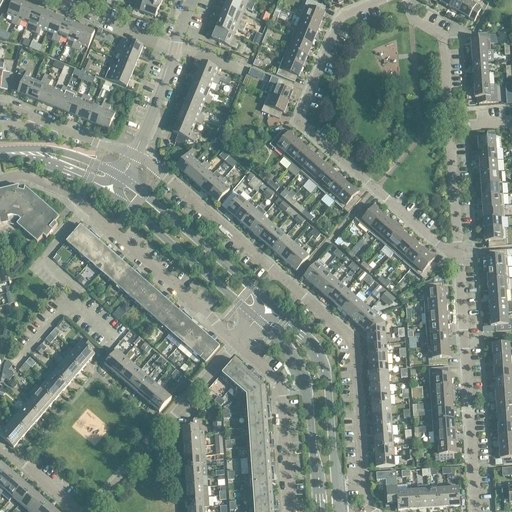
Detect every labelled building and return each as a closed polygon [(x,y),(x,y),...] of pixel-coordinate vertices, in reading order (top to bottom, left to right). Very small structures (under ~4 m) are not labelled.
[(24,4),(14,0),(13,0),(7,16),(14,19),(11,24),(15,26),(24,4)] [(138,0),(134,10),(155,19),(160,8),(144,1),(141,0),(138,0)] [(245,9),(252,12),(254,7),(236,0),(227,0),(224,8),(242,16),(245,9)] [(320,25),(323,19),(325,20),(327,15),(323,14),(325,8),(307,0),(305,6),(300,17),(320,25)] [(465,0),(452,0),(448,8),(458,13),(465,0)] [(474,22),(484,5),(474,0),(465,0),(458,13),(474,22)] [(15,26),(19,27),(21,22),(27,24),(34,8),(24,4),(15,26)] [(27,24),(34,27),(31,32),(35,34),(44,12),(34,8),(27,24)] [(247,24),(240,21),(242,16),(224,8),(220,18),(245,29),(247,24)] [(35,34),(39,35),(41,30),(47,33),(54,16),(44,12),(35,34)] [(47,33),(54,35),(51,40),(55,42),(64,20),(54,16),(47,33)] [(316,35),(318,29),(321,30),(323,26),(320,25),(300,17),(296,27),(316,35)] [(236,31),(243,34),(245,29),(220,18),(216,29),(234,37),(236,31)] [(55,42),(59,44),(61,38),(67,41),(74,25),(64,20),(55,42)] [(67,41),(74,43),(71,48),(75,50),(84,29),(74,25),(67,41)] [(312,46),(314,40),(317,41),(319,37),(316,35),(296,27),(292,38),(312,46)] [(88,49),(95,33),(84,29),(75,50),(79,52),(81,47),(88,49)] [(238,45),(231,42),(234,37),(216,29),(211,40),(236,50),(238,45)] [(490,52),(489,34),(478,35),(478,41),(471,41),(472,53),(487,52),(490,52)] [(25,38),(22,44),(28,47),(30,41),(25,38)] [(307,57),(310,58),(312,54),(309,53),(312,46),(292,38),(287,48),(307,57)] [(139,58),(143,47),(127,41),(124,47),(119,45),(117,49),(139,58)] [(303,68),(305,69),(307,64),(305,63),(307,57),(287,48),(283,59),(303,68)] [(116,53),(121,55),(118,61),(135,68),(139,58),(117,49),(116,53)] [(487,63),(487,52),(472,53),(472,64),(487,63)] [(283,59),(279,70),(276,76),(294,83),(297,78),(301,79),(303,75),(300,74),(303,68),(283,59)] [(92,62),(86,60),(82,70),(87,72),(92,62)] [(118,61),(116,68),(110,66),(109,70),(130,78),(135,68),(118,61)] [(219,82),(220,78),(215,76),(218,69),(202,63),(197,73),(219,82)] [(488,74),(487,63),(472,64),(473,76),(488,74)] [(130,78),(109,70),(105,80),(126,88),(130,78)] [(1,90),(7,91),(9,73),(3,72),(1,90)] [(34,81),(28,79),(30,74),(26,72),(24,77),(18,94),(28,98),(34,81)] [(209,90),(212,84),(217,86),(219,82),(197,73),(193,83),(209,90)] [(489,86),(488,74),(473,76),(474,87),(489,86)] [(18,75),(16,81),(12,91),(18,94),(24,77),(18,75)] [(46,80),(42,79),(40,84),(34,81),(28,98),(38,102),(46,80)] [(273,85),(272,85),(268,96),(288,104),(291,97),(293,99),(295,94),(291,92),(293,86),(275,79),(273,85)] [(54,90),(48,87),(51,82),(46,80),(38,102),(48,106),(54,90)] [(222,82),(221,87),(230,91),(232,85),(222,82)] [(212,98),(207,96),(209,90),(193,83),(189,93),(211,102),(212,98)] [(494,103),(493,86),(489,86),(474,87),(475,99),(478,98),(479,104),(494,103)] [(67,89),(62,87),(60,92),(54,90),(48,106),(58,110),(67,89)] [(67,89),(58,110),(68,114),(75,98),(76,94),(70,92),(71,90),(67,88),(67,89)] [(204,104),(209,106),(211,102),(189,93),(185,103),(201,110),(204,104)] [(87,97),(83,95),(80,100),(75,98),(68,114),(78,118),(87,97)] [(288,111),(285,110),(288,104),(268,96),(264,106),(264,107),(261,112),(279,120),(282,114),(286,116),(288,111)] [(95,106),(89,104),(91,99),(87,97),(78,118),(88,122),(95,106)] [(107,105),(103,103),(100,109),(95,106),(88,122),(98,126),(107,105)] [(204,118),(199,116),(201,110),(185,103),(181,113),(202,122),(204,118)] [(115,115),(112,113),(109,112),(111,107),(107,105),(98,126),(109,131),(115,115)] [(196,124),(201,126),(202,122),(181,113),(177,123),(193,130),(196,124)] [(177,123),(173,134),(178,136),(175,142),(183,145),(187,145),(189,140),(194,142),(196,138),(191,136),(193,130),(177,123)] [(277,147),(285,154),(285,155),(297,141),(292,137),(294,135),(290,132),(287,135),(282,131),(269,146),(275,150),(277,147)] [(496,149),(495,133),(487,133),(487,139),(478,139),(478,151),(496,149)] [(302,142),(299,139),(297,141),(285,155),(285,154),(282,158),(291,165),(306,149),(305,149),(300,144),(302,142)] [(311,150),(307,147),(305,149),(306,149),(291,165),(300,173),(314,156),(309,152),(311,150)] [(497,161),(496,149),(478,151),(479,162),(497,161)] [(196,162),(191,157),(195,153),(191,150),(176,168),(185,175),(196,162)] [(319,157),(316,154),(314,156),(300,173),(309,180),(323,164),(318,159),(319,157)] [(497,172),(497,161),(479,162),(480,173),(497,172)] [(205,162),(201,166),(196,162),(185,175),(193,182),(208,165),(205,162)] [(330,166),(328,168),(323,164),(309,180),(317,188),(331,171),(331,172),(333,169),(330,166)] [(212,168),(208,165),(193,182),(201,189),(213,176),(208,172),(212,168)] [(338,174),(336,176),(331,172),(331,171),(317,188),(326,195),(340,179),(342,177),(338,174)] [(213,176),(201,189),(209,196),(224,179),(221,176),(220,176),(216,172),(213,176)] [(502,184),(501,172),(497,172),(480,173),(481,185),(502,184)] [(224,179),(209,196),(218,204),(229,190),(224,186),(228,182),(224,179)] [(347,181),(345,183),(340,179),(326,195),(334,203),(348,186),(349,186),(350,184),(347,181)] [(499,196),(503,195),(502,184),(481,185),(481,196),(499,195),(499,196)] [(24,192),(18,191),(19,186),(0,191),(0,225),(9,223),(16,225),(37,243),(43,237),(46,239),(58,226),(55,223),(59,218),(25,188),(24,192)] [(355,189),(353,191),(349,186),(348,186),(334,203),(343,210),(348,214),(361,200),(356,196),(359,192),(355,189)] [(288,204),(291,200),(287,197),(289,195),(285,191),(280,197),(288,204)] [(482,207),(500,206),(500,207),(504,206),(503,195),(499,196),(499,195),(481,196),(482,207)] [(239,197),(226,211),(234,218),(247,204),(239,197)] [(258,207),(250,200),(247,204),(234,218),(242,225),(258,207)] [(327,202),(323,208),(331,214),(335,209),(327,202)] [(382,215),(377,211),(379,209),(375,206),(372,209),(367,205),(354,220),(359,224),(367,231),(382,215)] [(501,219),(504,218),(504,206),(500,207),(500,206),(482,207),(483,219),(501,217),(501,219)] [(250,232),(262,217),(266,214),(258,207),(242,225),(250,232)] [(390,223),(385,218),(387,216),(384,213),(382,215),(367,231),(376,239),(390,223)] [(270,224),(262,217),(250,232),(258,238),(270,224)] [(501,229),(501,219),(501,217),(483,219),(484,230),(501,229)] [(399,230),(394,226),(396,224),(392,221),(390,223),(376,239),(385,246),(399,230)] [(278,231),(270,224),(258,238),(265,245),(278,231)] [(90,263),(97,255),(104,247),(80,227),(66,243),(90,263)] [(408,238),(403,233),(404,231),(401,228),(399,230),(385,246),(393,254),(408,238)] [(501,229),(484,230),(485,243),(488,242),(488,248),(506,247),(506,241),(505,229),(501,230),(501,229)] [(314,230),(307,238),(310,240),(312,237),(313,237),(317,232),(314,230)] [(285,238),(278,231),(265,245),(273,252),(285,238)] [(293,244),(285,238),(273,252),(281,259),(293,244)] [(417,246),(418,243),(415,240),(413,242),(408,238),(393,254),(402,261),(416,245),(417,246)] [(304,247),(296,241),(293,244),(281,259),(288,265),(301,251),(304,247)] [(425,253),(427,251),(423,248),(422,250),(417,246),(416,245),(402,261),(411,269),(425,253)] [(112,283),(119,274),(126,266),(104,247),(97,255),(90,263),(112,283)] [(489,258),(486,258),(487,270),(504,269),(508,268),(507,257),(507,250),(488,252),(489,258)] [(288,265),(296,272),(309,258),(301,251),(288,265)] [(411,269),(420,277),(424,281),(437,266),(433,262),(436,258),(432,255),(430,257),(425,253),(411,269)] [(316,264),(303,278),(311,285),(323,271),(327,267),(319,260),(316,264)] [(19,261),(12,269),(17,274),(25,266),(19,261)] [(112,283),(120,289),(135,303),(149,287),(126,266),(119,274),(112,283)] [(504,269),(487,270),(487,281),(505,280),(509,280),(508,268),(504,269)] [(331,277),(323,271),(311,285),(319,292),(331,277)] [(80,284),(84,279),(80,275),(76,280),(80,284)] [(339,284),(331,277),(319,292),(327,299),(339,284)] [(505,280),(487,281),(488,292),(506,291),(509,291),(509,280),(505,280)] [(347,291),(339,284),(327,299),(334,305),(347,291)] [(423,285),(423,291),(424,303),(445,301),(445,295),(448,294),(447,290),(443,290),(442,284),(423,285)] [(135,303),(143,310),(159,323),(173,307),(149,287),(135,303)] [(355,298),(347,291),(334,305),(342,312),(355,298)] [(506,302),(506,291),(488,292),(489,303),(506,302)] [(382,297),(380,299),(387,306),(393,299),(386,293),(382,297)] [(362,304),(355,298),(342,312),(350,319),(362,304)] [(445,301),(424,303),(425,314),(446,312),(446,306),(448,306),(448,301),(445,301)] [(506,302),(489,303),(490,316),(507,315),(511,314),(511,310),(511,302),(506,302)] [(15,311),(13,304),(6,306),(8,313),(15,311)] [(370,311),(362,304),(350,319),(357,325),(370,311)] [(159,323),(167,330),(182,344),(196,328),(173,307),(159,323)] [(370,311),(357,325),(365,332),(378,318),(381,314),(373,307),(370,311)] [(120,309),(115,314),(121,319),(126,314),(120,309)] [(449,312),(446,312),(425,314),(425,325),(447,324),(446,317),(449,317),(449,312)] [(511,326),(511,320),(508,320),(507,315),(490,316),(491,327),(495,327),(496,332),(511,331),(511,326)] [(365,332),(366,333),(366,335),(385,334),(385,324),(378,318),(365,332)] [(450,331),(447,331),(447,324),(425,325),(426,336),(448,335),(448,336),(451,336),(450,331)] [(206,364),(213,356),(220,348),(196,328),(182,344),(206,364)] [(386,344),(385,334),(366,335),(367,345),(386,344)] [(426,336),(427,349),(431,349),(431,348),(449,347),(451,347),(451,342),(448,342),(448,336),(448,335),(426,336)] [(80,343),(73,351),(87,364),(95,355),(89,351),(93,347),(83,339),(80,343)] [(387,354),(386,344),(367,345),(368,356),(387,354)] [(510,356),(509,344),(492,345),(493,357),(510,356)] [(69,347),(62,355),(66,359),(81,371),(87,364),(73,351),(69,347)] [(449,354),(449,347),(431,348),(431,349),(432,359),(428,360),(428,366),(448,365),(447,359),(452,359),(452,354),(449,354)] [(125,359),(117,351),(104,366),(113,373),(125,359)] [(135,356),(131,352),(125,359),(113,373),(120,379),(133,365),(129,362),(135,356)] [(388,365),(387,354),(368,356),(369,366),(388,365)] [(172,355),(167,360),(173,365),(177,360),(172,355)] [(493,368),(511,367),(510,356),(493,357),(493,368)] [(29,359),(28,360),(25,363),(30,368),(32,369),(36,364),(29,359)] [(74,379),(81,371),(66,359),(60,367),(74,379)] [(243,398),(254,393),(265,387),(234,361),(220,378),(243,398)] [(74,379),(60,367),(55,363),(49,370),(67,387),(74,379)] [(140,372),(133,365),(120,379),(128,386),(140,372)] [(388,375),(388,365),(369,366),(369,376),(388,375)] [(511,378),(511,367),(493,368),(494,380),(511,379),(511,378)] [(451,386),(451,379),(454,379),(453,374),(448,375),(448,368),(429,370),(429,376),(430,388),(451,386)] [(3,370),(2,374),(8,376),(11,379),(14,376),(9,372),(8,370),(3,369),(3,370)] [(42,378),(46,382),(61,395),(67,387),(49,370),(42,378)] [(148,378),(140,372),(128,386),(135,393),(148,378)] [(370,387),(389,386),(388,375),(369,376),(370,387)] [(156,385),(148,378),(135,393),(143,399),(156,385)] [(511,378),(511,379),(494,380),(495,391),(511,389),(511,378)] [(12,379),(8,384),(14,389),(17,384),(12,379)] [(40,390),(54,402),(61,395),(46,382),(40,390)] [(164,392),(156,385),(143,399),(151,406),(164,392)] [(54,402),(40,390),(35,386),(28,394),(33,398),(47,410),(54,402)] [(371,397),(390,396),(389,386),(370,387),(371,397)] [(452,397),(452,391),(454,391),(454,386),(451,386),(430,388),(430,399),(452,397)] [(268,429),(267,414),(265,387),(254,393),(243,398),(245,431),(268,429)] [(496,402),(511,401),(511,389),(495,391),(496,402)] [(151,406),(159,413),(171,399),(164,392),(151,406)] [(371,397),(371,407),(390,406),(390,396),(371,397)] [(453,409),(452,402),(455,402),(455,397),(452,397),(430,399),(431,410),(453,409)] [(40,418),(47,410),(33,398),(26,405),(40,418)] [(497,414),(511,412),(511,401),(496,402),(497,414)] [(19,413),(34,426),(40,418),(26,405),(19,413)] [(372,418),(391,416),(390,406),(371,407),(372,418)] [(454,420),(453,414),(456,413),(456,408),(453,409),(431,410),(432,422),(454,420)] [(497,425),(511,424),(511,412),(497,414),(497,425)] [(27,433),(34,426),(19,413),(13,421),(27,433)] [(373,428),(392,427),(391,416),(372,418),(373,428)] [(454,432),(457,432),(457,427),(454,427),(454,420),(432,422),(433,433),(454,432)] [(20,441),(27,433),(13,421),(6,428),(20,441)] [(187,422),(188,427),(182,427),(182,438),(204,437),(204,431),(199,432),(198,421),(187,422)] [(213,436),(215,436),(221,436),(220,423),(212,424),(213,436)] [(511,435),(511,424),(497,425),(498,436),(511,435)] [(373,438),(393,437),(392,427),(373,428),(373,438)] [(6,428),(0,435),(0,436),(13,449),(20,441),(6,428)] [(270,460),(269,444),(268,429),(245,431),(247,461),(270,460)] [(433,433),(434,445),(438,445),(438,444),(455,443),(458,443),(458,438),(455,439),(454,432),(433,433)] [(511,435),(498,436),(499,448),(511,446),(511,435)] [(182,438),(183,449),(205,447),(204,437),(182,438)] [(374,448),(393,447),(393,437),(373,438),(374,448)] [(438,445),(438,455),(435,456),(435,462),(454,461),(454,455),(459,455),(458,450),(456,450),(455,443),(438,444),(438,445)] [(503,466),(511,465),(511,446),(499,448),(500,460),(503,460),(503,466)] [(205,447),(183,449),(184,459),(206,457),(205,447)] [(375,458),(394,457),(393,447),(374,448),(375,458)] [(184,459),(185,469),(207,467),(206,457),(184,459)] [(375,458),(376,469),(395,468),(394,457),(375,458)] [(272,490),(271,475),(270,460),(247,461),(249,491),(272,490)] [(1,463),(0,464),(0,481),(9,470),(1,463)] [(185,469),(185,479),(207,478),(207,467),(185,469)] [(0,494),(1,495),(5,492),(17,477),(9,470),(0,481),(0,494)] [(396,472),(374,474),(375,483),(385,482),(387,504),(397,503),(397,492),(396,472)] [(17,477),(5,492),(1,495),(9,502),(12,498),(25,484),(17,477)] [(185,479),(186,489),(208,488),(207,478),(185,479)] [(33,491),(25,484),(12,498),(20,505),(33,491)] [(511,484),(508,485),(508,488),(502,489),(502,501),(509,501),(509,504),(511,503),(511,484)] [(429,509),(427,490),(427,487),(417,487),(417,491),(418,510),(429,509)] [(186,489),(187,500),(209,498),(208,488),(186,489)] [(448,489),(449,508),(460,507),(458,488),(448,489)] [(76,499),(81,493),(76,489),(71,494),(76,499)] [(439,508),(449,508),(448,489),(437,490),(439,508)] [(273,511),(272,490),(249,491),(250,511),(273,511)] [(429,509),(439,508),(437,490),(427,490),(429,509)] [(40,497),(33,491),(20,505),(27,511),(40,497)] [(408,511),(418,510),(417,491),(407,492),(408,511)] [(397,503),(398,511),(408,511),(407,492),(397,492),(397,503)] [(40,511),(48,504),(40,497),(27,511),(28,511),(40,511)] [(187,509),(204,508),(209,508),(209,498),(187,500),(187,509)]
